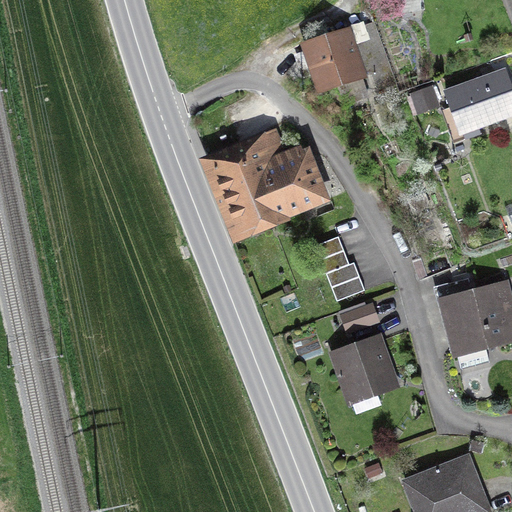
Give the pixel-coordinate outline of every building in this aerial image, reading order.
[(368,33),(350,39),(361,72),(371,69),(377,87),(397,80),(377,19),(364,23),(368,33)] [(361,72),(350,39),(306,52),(320,98),(365,84),(361,72)] [(511,122),(511,94),(507,78),(450,98),(465,139),(511,122)] [(433,95),(415,101),(422,120),(439,114),(433,95)] [(286,162),(277,139),(205,166),(236,249),(294,226),(292,220),(330,206),(310,153),(286,162)] [(345,239),(315,251),(336,311),(365,299),(345,239)] [(511,303),(508,288),(443,305),(458,362),(511,348),(511,303)] [(370,309),(341,319),(349,342),(378,331),(370,309)] [(382,342),(335,359),(354,408),(400,391),(382,342)] [(486,511),(467,462),(407,486),(417,511),(486,511)]
